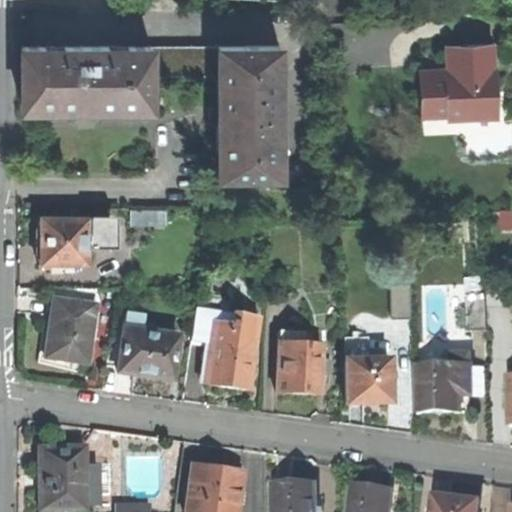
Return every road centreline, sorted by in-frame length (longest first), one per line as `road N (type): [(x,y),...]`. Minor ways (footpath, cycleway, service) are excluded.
road 1 (residential): [(0,397),(511,468)]
road 2 (residential): [(0,0),(0,166)]
